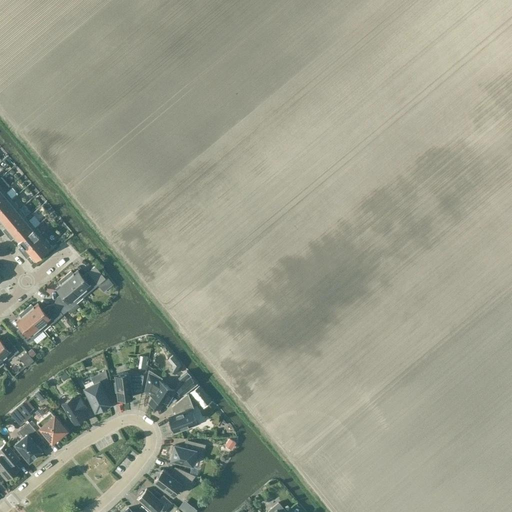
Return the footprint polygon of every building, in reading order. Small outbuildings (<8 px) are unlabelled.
[(0,208),(12,199),(6,192),(9,189),(8,187),(4,190),(0,193),(0,208)] [(0,218),(3,222),(20,208),(14,201),(17,198),(15,196),(12,199),(0,208),(0,218)] [(7,234),(31,214),(29,212),(26,215),(20,208),(3,222),(8,228),(4,231),(7,234)] [(19,240),(35,226),(29,219),(32,216),(31,214),(7,234),(10,237),(13,234),(19,240)] [(22,253),(46,233),(45,231),(41,234),(35,226),(19,240),(24,246),(20,250),(22,253)] [(46,233),(22,253),(25,256),(29,253),(34,259),(38,256),(40,259),(47,253),(45,250),(48,247),(51,245),(45,238),(48,235),(46,233)] [(83,272),(88,269),(81,260),(76,264),(83,272)] [(93,271),(89,274),(84,278),(77,270),(73,273),(71,271),(65,276),(83,297),(98,284),(96,282),(100,279),(93,271)] [(64,295),(54,303),(63,313),(83,297),(65,276),(59,280),(61,283),(57,286),(64,295)] [(114,283),(108,276),(101,281),(107,289),(114,283)] [(31,304),(25,309),(43,330),(62,314),(54,303),(44,311),(37,303),(33,306),(31,304)] [(28,343),(43,330),(25,309),(19,314),(21,316),(17,320),(24,328),(19,332),(28,343)] [(0,359),(3,363),(1,360),(6,355),(9,358),(18,351),(10,340),(4,345),(0,339),(0,359)] [(32,348),(28,352),(32,356),(36,353),(32,348)] [(174,355),(168,360),(174,366),(170,371),(176,375),(182,365),(174,355)] [(109,403),(103,390),(110,387),(106,370),(92,377),(95,383),(86,387),(96,409),(98,408),(107,404),(109,403)] [(159,381),(161,379),(150,371),(145,390),(153,395),(149,402),(160,408),(164,402),(167,404),(174,392),(159,381)] [(134,388),(141,389),(143,374),(142,374),(142,376),(129,374),(129,372),(116,374),(117,381),(115,382),(116,391),(118,391),(119,398),(132,397),(131,388),(134,388)] [(183,380),(176,389),(184,395),(197,383),(188,373),(181,379),(183,380)] [(199,385),(191,391),(198,399),(206,392),(200,386),(199,385)] [(38,390),(34,393),(38,398),(42,395),(38,390)] [(176,413),(169,416),(172,424),(170,425),(172,431),(174,430),(175,432),(197,423),(191,408),(193,408),(188,393),(175,404),(177,411),(176,413)] [(75,399),(73,396),(62,403),(74,424),(86,417),(82,410),(87,407),(80,396),(75,399)] [(22,402),(16,407),(22,413),(27,409),(22,402)] [(16,407),(10,412),(15,419),(22,413),(16,407)] [(64,424),(63,425),(51,411),(37,422),(53,441),(62,433),(63,434),(69,429),(64,424)] [(41,449),(34,440),(40,435),(29,422),(20,430),(24,436),(16,443),(16,442),(15,443),(16,444),(29,459),(29,460),(30,460),(41,450),(42,450),(41,449)] [(235,442),(230,438),(226,444),(232,448),(235,442)] [(192,441),(190,448),(175,444),(175,446),(173,445),(171,452),(173,452),(172,459),(192,464),(194,455),(202,457),(205,444),(192,441)] [(14,462),(14,460),(13,459),(17,456),(19,458),(6,442),(0,447),(0,471),(7,479),(19,469),(14,462)] [(188,485),(195,475),(179,468),(173,476),(163,469),(154,481),(173,495),(180,486),(184,489),(187,485),(188,485)] [(152,511),(156,511),(160,508),(165,511),(173,503),(164,495),(159,500),(147,488),(144,491),(142,491),(140,494),(140,496),(138,498),(152,511)] [(286,511),(278,502),(269,510),(271,511),(286,511)]
